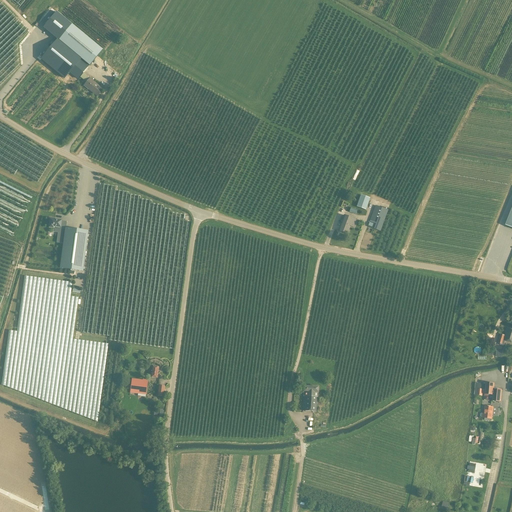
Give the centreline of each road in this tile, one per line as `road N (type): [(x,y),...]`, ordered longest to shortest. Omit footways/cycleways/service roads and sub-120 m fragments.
road 1 (unclassified): [(170,511),(166,432),(198,211)]
road 2 (unclassified): [(294,511),(302,456),(288,406),(321,247)]
road 3 (tertiary): [(198,211),(80,162),(0,115)]
road 4 (tertiary): [(511,281),(321,247)]
road 5 (track): [(472,0),(446,56),(511,84)]
road 6 (tertiary): [(321,247),(198,211)]
